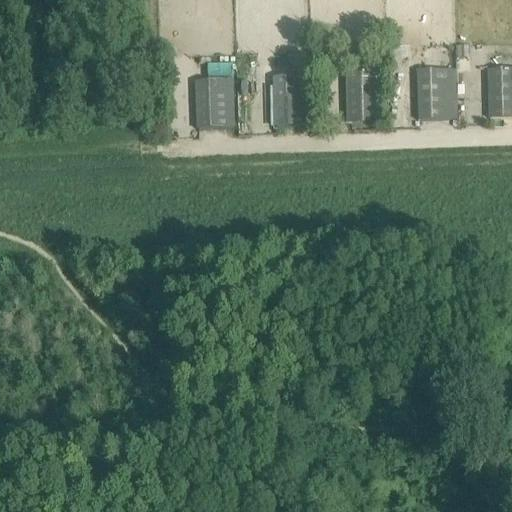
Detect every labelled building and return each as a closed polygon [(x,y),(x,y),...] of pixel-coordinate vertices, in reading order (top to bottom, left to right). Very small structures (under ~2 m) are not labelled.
[(375,46),(376,67),(395,66),(394,45),(375,46)] [(456,61),(468,60),(468,48),(456,49),(456,61)] [(288,56),(288,70),(312,69),(311,55),(288,56)] [(489,122),(511,121),(511,73),(488,74),(489,122)] [(418,124),(454,123),(453,75),(417,76),(418,124)] [(350,125),(387,125),(385,77),(349,77),(350,125)] [(275,129),(311,127),(309,79),(273,80),(275,129)] [(197,132),(234,130),(232,82),(196,84),(197,132)]
